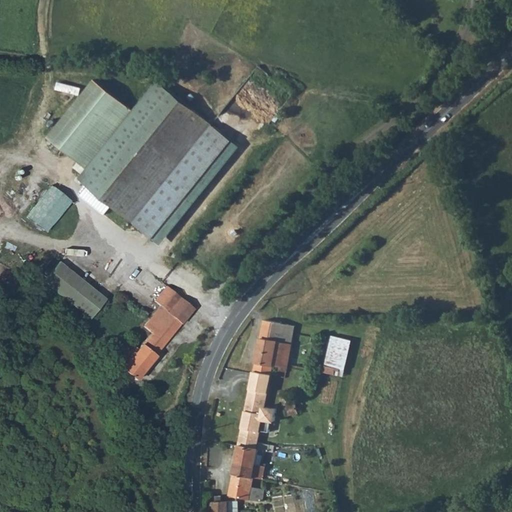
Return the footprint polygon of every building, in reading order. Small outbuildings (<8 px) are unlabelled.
[(46,124),(85,154),(130,97),(91,66),(46,124)] [(162,70),(156,66),(130,97),(85,154),(77,165),(82,169),(162,70)] [(231,126),(162,70),(82,169),(152,225),(231,126)] [(48,213),(72,183),(52,167),(28,198),(48,213)] [(71,295),(86,275),(55,250),(39,270),(71,295)] [(165,301),(179,284),(166,274),(151,290),(158,295),(139,316),(146,321),(134,336),(129,332),(112,352),(131,369),(179,312),(165,301)] [(102,288),(86,275),(71,295),(86,308),(102,288)] [(193,296),(179,284),(165,301),(179,312),(193,296)] [(269,320),(257,372),(275,376),(277,366),(292,369),(302,328),(269,320)] [(337,341),(330,370),(349,374),(356,346),(337,341)] [(257,372),(239,445),(256,449),(258,443),(261,432),(269,434),(272,423),(275,424),(278,411),(266,409),(275,376),(257,372)] [(288,418),(303,414),(301,404),(296,405),(294,398),(284,400),(288,418)] [(239,445),(235,461),(256,466),(259,451),(272,454),(274,448),(258,443),(256,449),(239,445)] [(256,466),(235,461),(232,474),(252,479),(261,481),(263,467),(256,466)] [(252,479),(232,474),(227,493),(247,498),(252,479)] [(207,503),(207,510),(233,511),(239,511),(240,504),(207,503)]
